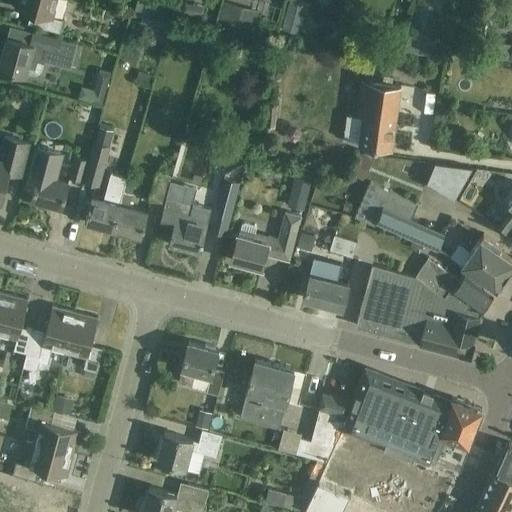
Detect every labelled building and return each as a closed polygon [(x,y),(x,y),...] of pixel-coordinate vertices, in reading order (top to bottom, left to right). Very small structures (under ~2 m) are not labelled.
[(53,17),(57,0),(16,0),(15,7),(37,13),(34,25),(60,32),(63,20),(53,17)] [(226,2),(221,18),(254,27),(259,11),(226,2)] [(287,10),(282,29),(299,33),(304,15),(287,10)] [(70,66),(77,43),(34,31),(31,43),(7,37),(0,62),(0,67),(25,74),(26,73),(33,75),(37,75),(40,73),(42,70),(44,62),(45,59),(70,66)] [(217,33),(214,47),(236,51),(238,38),(217,33)] [(358,145),(392,149),(401,86),(361,80),(356,114),(362,115),(358,145)] [(420,129),(417,147),(426,149),(429,131),(420,129)] [(29,142),(4,135),(0,151),(0,200),(1,201),(9,171),(21,174),(29,144),(29,142)] [(83,181),(99,185),(111,145),(94,140),(83,181)] [(61,153),(37,147),(27,187),(35,189),(32,199),(37,201),(36,203),(38,206),(43,207),(46,206),(47,203),(62,207),(68,183),(54,180),(61,153)] [(82,181),(88,161),(75,157),(69,177),(82,181)] [(164,202),(171,174),(156,170),(149,198),(164,202)] [(297,171),(289,204),(303,208),(312,175),(297,171)] [(434,176),(433,196),(466,198),(468,178),(434,176)] [(109,187),(106,199),(93,196),(92,201),(86,223),(113,230),(126,181),(111,177),(108,187),(109,187)] [(227,234),(235,201),(241,181),(224,177),(210,230),(227,234)] [(418,202),(416,201),(370,180),(354,215),(375,224),(377,221),(438,248),(445,232),(412,217),(418,202)] [(129,204),(130,201),(132,192),(138,193),(140,185),(126,181),(113,230),(141,237),(148,209),(129,204)] [(200,252),(208,221),(212,208),(167,196),(160,223),(173,226),(169,243),(200,252)] [(511,233),(511,202),(510,205),(511,206),(511,211),(502,225),(511,233)] [(239,235),(232,260),(262,268),(266,253),(290,260),(297,231),(302,215),(287,211),(283,227),(281,237),(280,240),(270,237),(269,243),(254,239),(257,230),(254,225),(248,224),(243,227),(241,235),(239,235)] [(448,230),(442,244),(457,250),(463,237),(448,230)] [(330,248),(353,255),(357,240),(335,233),(330,248)] [(497,289),(511,267),(511,258),(499,249),(502,245),(484,233),(462,265),(497,289)] [(429,257),(417,275),(445,295),(450,288),(481,311),(494,293),(466,273),(461,280),(429,257)] [(469,356),(481,311),(450,288),(445,295),(417,275),(372,262),(356,325),(420,342),(420,343),(469,356)] [(349,282),(348,282),(326,276),(327,272),(311,268),(304,298),(342,308),(349,282)] [(27,299),(5,293),(0,315),(0,335),(16,339),(13,349),(27,353),(33,330),(21,327),(28,297),(27,297),(27,299)] [(64,352),(75,312),(54,306),(54,304),(53,304),(45,333),(33,330),(27,353),(23,366),(38,370),(40,361),(48,364),(52,348),(64,352)] [(96,318),(75,312),(64,352),(86,357),(83,368),(97,371),(103,348),(90,345),(98,316),(97,315),(96,318)] [(178,382),(207,389),(219,392),(224,371),(213,368),(218,349),(189,341),(182,368),(178,382)] [(298,403),(307,372),(255,359),(240,417),(280,427),(286,400),(298,403)] [(64,385),(75,388),(79,370),(69,367),(64,385)] [(435,395),(366,368),(342,429),(432,466),(436,457),(460,466),(482,408),(437,390),(435,395)] [(323,392),(319,407),(345,414),(349,399),(323,392)] [(51,423),(55,411),(32,405),(28,421),(38,424),(33,442),(72,453),(78,431),(80,432),(80,431),(51,423)] [(216,455),(222,434),(202,429),(198,442),(194,440),(194,439),(164,431),(157,460),(186,468),(200,472),(205,452),(216,455)] [(334,446),(314,441),(301,437),(296,452),(327,461),(334,446)] [(67,474),(72,453),(33,442),(28,460),(18,458),(13,474),(36,480),(39,468),(68,476),(69,475),(67,474)] [(511,443),(509,442),(508,444),(506,443),(494,469),(511,478),(511,443)] [(417,460),(409,479),(444,495),(451,482),(453,476),(417,460)] [(511,511),(511,478),(494,469),(475,507),(476,508),(474,511),(511,511)] [(5,477),(3,485),(15,488),(17,480),(5,477)] [(409,479),(401,497),(435,511),(444,495),(409,479)] [(17,480),(15,488),(26,491),(28,483),(17,480)] [(304,510),(303,511),(341,511),(350,495),(319,480),(310,499),(306,506),(305,508),(304,510)] [(190,511),(202,511),(209,489),(187,483),(184,496),(177,495),(177,494),(149,486),(142,511),(172,511),(174,508),(190,511)] [(39,486),(37,494),(49,497),(51,489),(39,486)] [(269,488),(265,501),(304,511),(305,508),(306,506),(310,499),(269,488)] [(435,511),(401,497),(394,511),(435,511)] [(0,503),(0,511),(8,511),(10,506),(0,503)]
